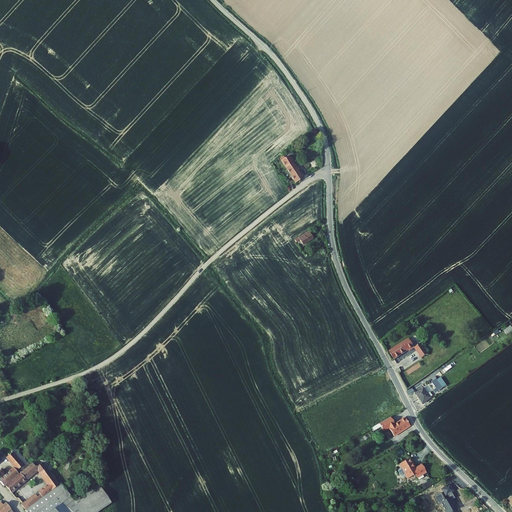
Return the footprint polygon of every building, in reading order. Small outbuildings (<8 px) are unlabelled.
[(302,176),(286,154),(280,158),(279,159),(294,181),(302,176)] [(308,231),(298,238),(302,246),(313,239),(308,231)] [(408,339),(388,352),(393,360),(407,351),(408,352),(414,348),(421,358),(427,353),(420,343),(414,347),(408,339)] [(432,381),(427,384),(434,394),(439,390),(432,381)] [(419,390),(413,394),(421,404),(428,398),(425,395),(424,396),(419,390)] [(389,417),(377,424),(379,426),(383,432),(388,428),(394,437),(409,426),(404,418),(394,425),(389,417)] [(11,469),(0,478),(0,485),(2,487),(16,475),(17,476),(24,471),(21,468),(22,468),(22,467),(26,464),(14,450),(4,459),(16,474),(15,474),(11,469)] [(414,469),(408,459),(398,465),(403,474),(405,475),(404,476),(405,479),(406,479),(413,475),(416,474),(417,476),(419,475),(420,476),(425,474),(420,465),(414,469)] [(32,466),(4,488),(9,494),(35,473),(45,487),(20,506),(24,511),(42,498),(57,487),(52,481),(54,480),(50,474),(48,475),(41,464),(34,469),(32,466)] [(59,485),(57,487),(42,498),(52,511),(53,511),(52,509),(56,505),(62,511),(72,511),(80,507),(84,511),(93,511),(106,500),(94,486),(73,502),(59,485)] [(444,494),(437,501),(448,511),(455,511),(460,508),(444,494)] [(62,511),(56,505),(52,509),(53,511),(52,511),(42,498),(24,511),(23,511),(62,511)]
